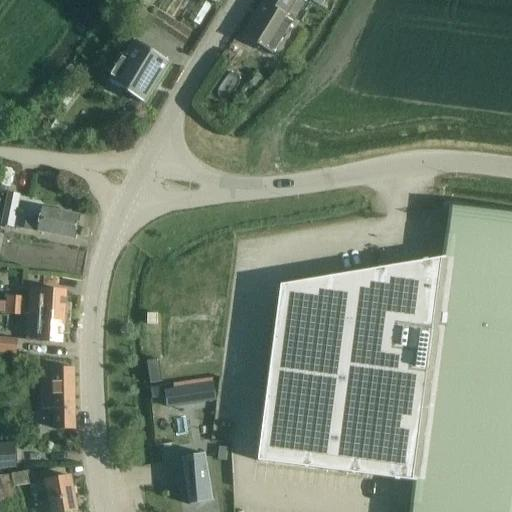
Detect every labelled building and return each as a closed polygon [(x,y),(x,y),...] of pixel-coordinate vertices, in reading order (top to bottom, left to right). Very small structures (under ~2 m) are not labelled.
[(120,0),(119,0),(110,17),(124,25),(134,8),(120,0)] [(134,0),(148,8),(153,0),(134,0)] [(254,15),(241,35),(272,54),(293,20),(284,15),(293,0),(308,0),(319,6),(322,0),(264,0),(263,2),(262,1),(256,12),(254,15)] [(144,105),(170,63),(134,41),(124,57),(121,54),(114,66),(117,68),(108,82),(144,105)] [(68,78),(49,104),(62,113),(81,87),(68,78)] [(54,121),(48,130),(69,144),(75,135),(54,121)] [(1,182),(1,187),(8,188),(10,188),(12,176),(13,171),(13,170),(4,168),(3,168),(2,180),(1,182)] [(14,227),(20,195),(7,193),(1,224),(14,227)] [(278,296),(257,461),(336,472),(413,482),(409,511),(511,511),(511,215),(449,207),(442,259),(280,287),(278,296)] [(74,240),(79,216),(42,208),(39,223),(26,220),(24,229),(74,240)] [(30,289),(28,315),(64,318),(66,292),(41,291),(30,289)] [(6,313),(5,315),(24,316),(25,298),(6,297),(6,303),(6,313)] [(26,341),(37,342),(62,343),(64,318),(28,315),(26,341)] [(147,320),(147,325),(157,325),(157,315),(147,315),(147,320)] [(0,352),(15,354),(16,340),(0,338),(0,352)] [(147,362),(150,383),(161,381),(158,360),(147,362)] [(54,430),(74,430),(74,368),(41,369),(42,410),(53,410),(54,430)] [(213,384),(196,386),(199,405),(215,402),(215,400),(213,384)] [(196,386),(179,389),(181,407),(199,405),(196,386)] [(152,388),(149,388),(151,399),(153,399),(158,399),(159,397),(158,387),(152,388)] [(179,389),(164,391),(167,409),(181,407),(179,389)] [(0,468),(16,467),(14,445),(0,445),(0,468)] [(220,448),(218,460),(226,460),(227,448),(220,448)] [(205,455),(181,459),(189,506),(213,502),(205,455)] [(34,471),(12,475),(15,488),(29,485),(37,484),(34,471)] [(70,477),(46,482),(46,483),(48,493),(51,511),(71,511),(77,511),(70,477)]
